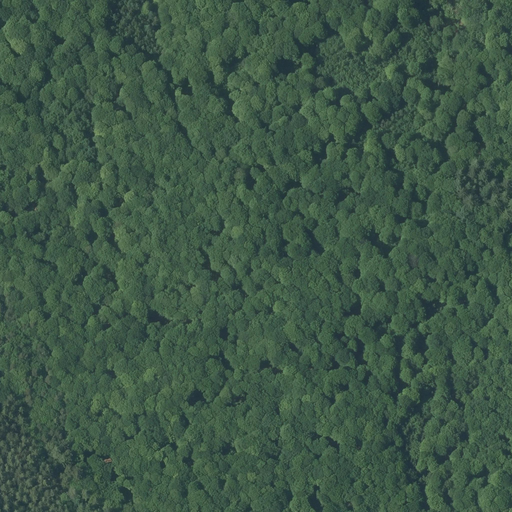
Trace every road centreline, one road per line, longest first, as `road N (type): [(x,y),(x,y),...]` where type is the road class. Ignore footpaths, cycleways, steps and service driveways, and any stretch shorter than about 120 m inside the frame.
road 1 (track): [(241,0),(421,511)]
road 2 (track): [(75,511),(14,393)]
